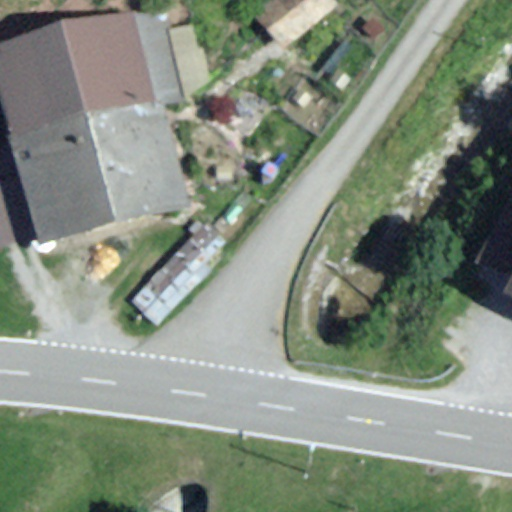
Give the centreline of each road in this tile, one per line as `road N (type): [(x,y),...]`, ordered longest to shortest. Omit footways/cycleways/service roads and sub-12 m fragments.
road 1 (secondary): [(0,372),(194,391),(511,445)]
road 2 (track): [(451,0),(327,175),(194,391)]
